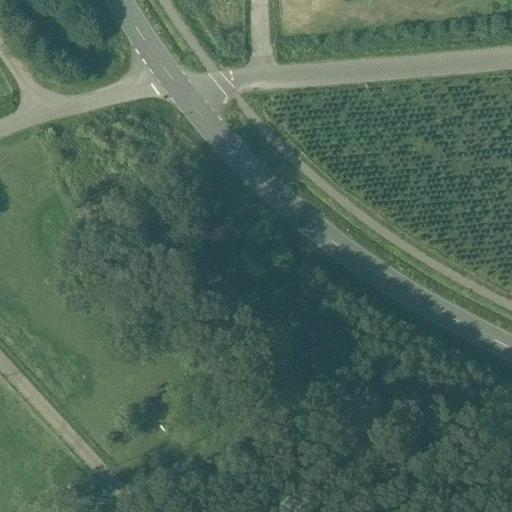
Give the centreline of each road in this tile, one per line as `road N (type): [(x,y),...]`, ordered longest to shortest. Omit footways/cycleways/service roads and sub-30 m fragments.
road 1 (secondary): [(511,350),(392,288),(302,221),(176,87)]
road 2 (unclassified): [(511,57),(176,87)]
road 3 (unclassified): [(176,87),(42,109)]
